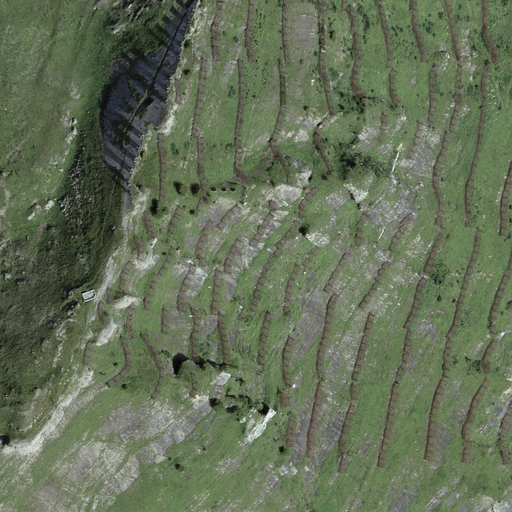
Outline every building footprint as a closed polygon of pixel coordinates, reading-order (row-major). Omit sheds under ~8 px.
[(254,41),(256,0),(246,0),(244,41),(254,41)] [(200,138),(209,62),(198,61),(195,83),(186,82),(182,108),(195,109),(188,167),(203,169),(207,139),(200,138)] [(387,141),(389,117),(380,116),(378,140),(387,141)] [(418,122),(416,135),(422,137),(425,123),(418,122)] [(314,186),(295,212),(304,218),(322,192),(314,186)] [(256,249),(281,206),(274,203),(249,246),(256,249)] [(158,238),(152,215),(146,216),(152,239),(158,238)] [(289,320),(301,264),(284,261),(282,271),(276,269),(281,264),(284,246),(305,224),(297,217),(297,218),(292,223),(292,226),(277,242),(276,249),(265,260),(260,282),(253,290),(261,297),(252,306),(270,323),(275,317),(289,320)] [(480,251),(485,230),(477,228),(472,249),(480,251)] [(139,265),(146,264),(145,243),(138,243),(139,265)] [(152,272),(128,265),(126,271),(126,274),(117,303),(117,308),(143,308),(141,307),(159,307),(159,331),(166,334),(187,334),(187,350),(200,354),(200,312),(185,307),(185,306),(199,261),(167,251),(163,264),(154,264),(152,272)] [(379,285),(392,268),(387,264),(374,280),(379,285)] [(116,308),(116,294),(109,293),(108,308),(116,308)] [(377,314),(365,311),(366,307),(359,305),(352,332),(371,337),(377,314)] [(490,358),(501,345),(495,339),(484,353),(490,358)] [(94,373),(98,349),(89,348),(85,371),(94,373)] [(353,391),(352,400),(360,401),(361,392),(353,391)] [(346,403),(338,452),(348,454),(357,405),(346,403)] [(316,411),(313,424),(293,420),(288,448),(304,452),(306,441),(315,443),(322,412),(316,411)] [(502,464),(511,466),(511,457),(511,456),(504,455),(502,464)] [(337,471),(346,475),(352,461),(343,458),(337,471)]
